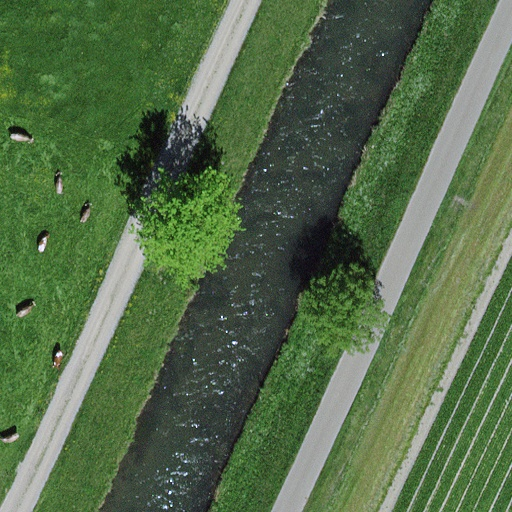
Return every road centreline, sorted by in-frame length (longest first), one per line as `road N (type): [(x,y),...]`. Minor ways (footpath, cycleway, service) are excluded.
road 1 (track): [(252,0),(21,511)]
road 2 (unclassified): [(510,0),(284,511)]
